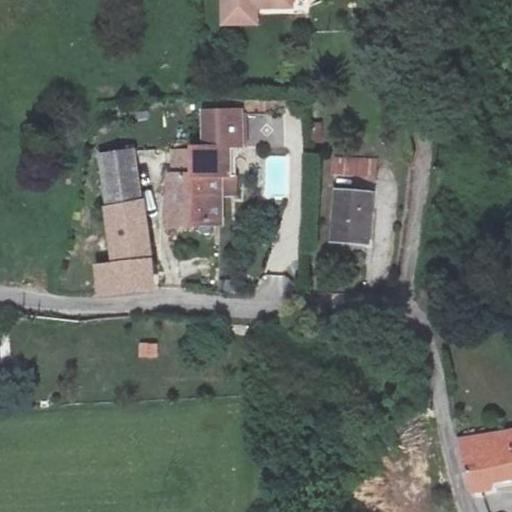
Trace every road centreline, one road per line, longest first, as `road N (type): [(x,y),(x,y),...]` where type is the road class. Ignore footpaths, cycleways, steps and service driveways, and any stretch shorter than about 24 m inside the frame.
road 1 (residential): [(402,303),(84,307),(0,297)]
road 2 (unclassified): [(397,0),(417,144),(402,303)]
road 3 (residential): [(471,511),(419,333),(402,303)]
